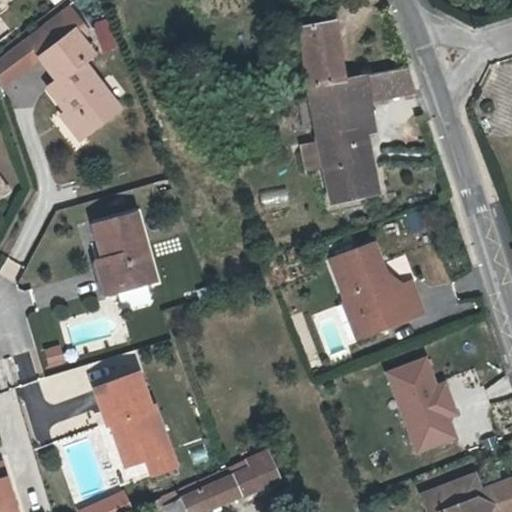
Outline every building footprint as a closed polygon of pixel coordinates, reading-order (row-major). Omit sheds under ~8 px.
[(30,37),(40,52),(75,25),(64,10),(30,37)] [(307,79),(307,81),(345,75),(335,15),(298,20),(306,71),(297,73),(297,80),(307,79)] [(103,52),(119,45),(107,16),(91,23),(103,52)] [(64,105),(82,129),(118,102),(82,54),(92,47),(75,25),(40,52),(58,74),(47,83),(64,105)] [(40,52),(26,32),(0,50),(0,73),(2,81),(40,52)] [(405,66),(359,73),(362,94),(413,87),(405,66)] [(297,73),(285,74),(286,82),(297,80),(297,73)] [(377,191),(362,94),(359,73),(345,75),(307,81),(329,199),(377,191)] [(77,133),(82,129),(64,105),(59,109),(77,133)] [(263,203),(287,201),(286,190),(262,192),(263,203)] [(106,254),(115,286),(154,275),(135,208),(92,220),(102,255),(106,254)] [(376,309),(379,323),(418,310),(407,277),(398,282),(376,265),(379,262),(371,239),(326,255),(335,280),(347,289),(340,297),(362,313),(376,309)] [(104,289),(115,286),(106,254),(102,255),(95,256),(104,289)] [(352,332),(379,323),(376,309),(362,313),(340,297),(352,332)] [(42,348),(46,367),(65,362),(60,344),(42,348)] [(410,428),(420,425),(428,448),(459,437),(451,416),(448,406),(457,403),(450,383),(442,386),(432,358),(390,372),(410,428)] [(141,451),(166,442),(151,400),(147,402),(136,369),(91,384),(104,422),(108,420),(114,418),(128,455),(141,451)] [(448,406),(451,416),(460,413),(457,403),(448,406)] [(120,458),(128,455),(114,418),(108,420),(120,458)] [(420,425),(410,428),(418,451),(428,448),(420,425)] [(172,460),(166,442),(141,451),(147,468),(172,460)] [(246,490),(273,479),(264,454),(244,461),(247,468),(239,471),(246,490)] [(124,466),(128,481),(147,476),(142,461),(124,466)] [(0,511),(10,511),(0,465),(0,511)] [(159,501),(163,511),(185,511),(246,490),(239,471),(159,501)] [(511,511),(511,482),(487,492),(481,474),(426,494),(432,511),(511,511)] [(82,510),(83,511),(122,511),(115,496),(82,510)]
